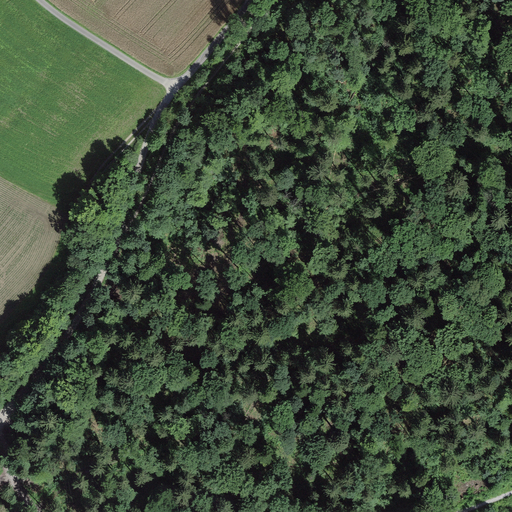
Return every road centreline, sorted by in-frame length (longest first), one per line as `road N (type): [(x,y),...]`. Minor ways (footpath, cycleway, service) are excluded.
road 1 (track): [(0,417),(90,304),(112,249)]
road 2 (track): [(112,249),(127,188),(172,89)]
